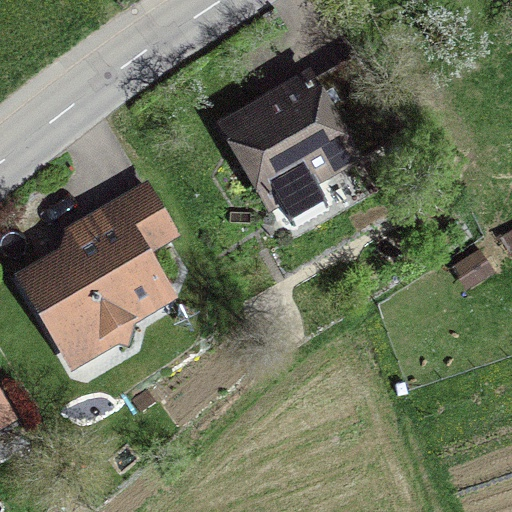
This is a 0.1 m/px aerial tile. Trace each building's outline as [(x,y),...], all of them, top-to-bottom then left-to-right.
[(318,188),(364,161),(309,68),(214,124),(269,217),(281,210),(291,227),(328,206),(318,188)] [(180,238),(148,182),(64,230),(58,252),(13,279),(70,376),(116,346),(129,348),(135,326),(178,302),(150,255),(180,238)] [(511,231),(497,240),(507,259),(511,256),(511,231)] [(466,291),(495,273),(477,244),(447,263),(466,291)] [(0,435),(20,424),(0,391),(0,435)]
